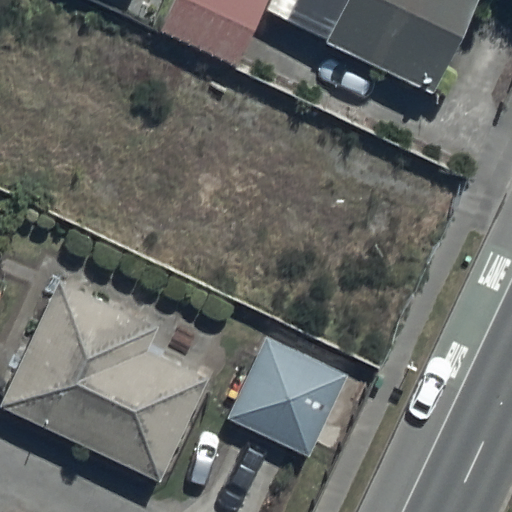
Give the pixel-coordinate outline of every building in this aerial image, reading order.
[(164,0),(156,17),(236,54),(261,0),(164,0)] [(283,0),(434,75),(470,0),(283,0)] [(69,97),(55,126),(126,160),(140,132),(69,97)] [(172,239),(231,266),(225,278),(261,294),(266,281),(346,317),(408,180),(237,103),(200,186),(177,176),(162,208),(182,217),(172,239)] [(160,309),(56,259),(0,376),(0,385),(162,463),(212,360),(150,331),(160,309)] [(349,361),(268,322),(227,407),(308,446),(349,361)]
